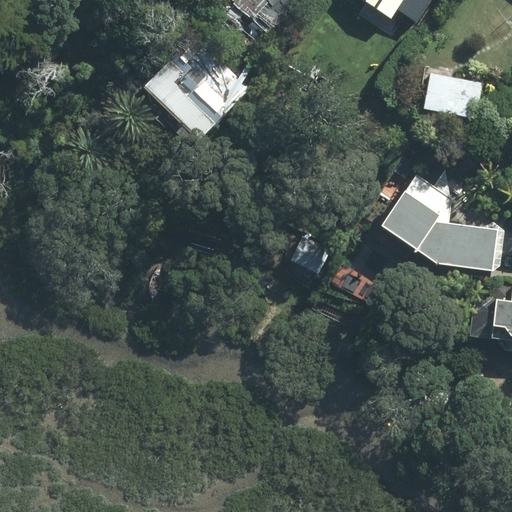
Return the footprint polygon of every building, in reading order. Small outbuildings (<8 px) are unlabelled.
[(242,0),(237,6),(269,34),(298,0),(242,0)] [(361,0),(399,24),(405,15),(418,24),(433,0),(361,0)] [(151,97),(203,148),(253,97),(234,77),(224,88),(212,77),(222,67),(201,46),(151,97)] [(484,85),(433,77),(427,117),(478,125),(484,85)] [(406,209),(388,236),(442,273),(496,279),(501,238),(453,232),(447,176),(436,191),(420,179),(407,198),(397,191),(392,199),(406,209)] [(331,249),(304,238),(293,264),(320,275),(331,249)] [(342,265),(326,294),(359,312),(375,283),(342,265)] [(511,288),(498,287),(497,301),(479,299),(475,345),(511,348),(511,288)]
